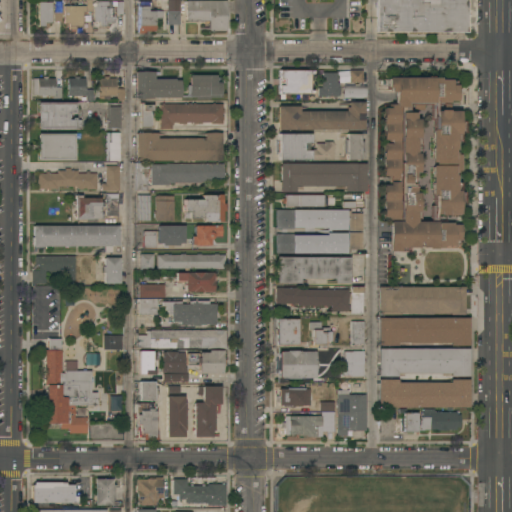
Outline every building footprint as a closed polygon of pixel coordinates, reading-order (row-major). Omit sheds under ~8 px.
[(91,0),(91,11),(82,11),(82,26),(75,26),(75,29),(74,29),(74,30),(71,30),(71,29),(68,29),(68,23),(63,23),(63,5),(72,5),(72,0),(91,0)] [(137,0),(150,0),(150,10),(161,10),(161,17),(153,17),(153,30),(145,30),(145,33),(137,33),(137,0)] [(166,0),(179,0),(179,24),(166,24),(166,0)] [(224,0),(224,30),(207,30),(207,20),(184,20),(184,0),(224,0)] [(467,0),(467,32),(376,32),(376,0),(467,0)] [(108,1),(108,8),(113,8),(113,23),(110,23),(110,27),(99,26),(99,21),(93,21),(94,6),(95,6),(95,1),(108,1)] [(38,2),(52,2),(52,22),(48,22),(48,27),(44,27),(44,25),(38,25),(38,2)] [(60,21),(60,10),(52,11),(52,21),(60,21)] [(361,69),(361,70),(363,70),(363,80),(362,80),(362,82),(348,82),(348,70),(361,69)] [(312,70),(312,74),(308,74),(308,90),(312,90),(312,93),(278,93),(278,70),(312,70)] [(134,71),(153,71),(153,78),(174,78),(174,80),(179,80),(179,97),(152,97),(152,98),(134,98),(134,71)] [(336,82),(338,82),(338,95),(317,95),(317,87),(320,87),(320,84),(322,84),(321,72),(336,72),(336,82)] [(215,75),(215,78),(217,78),(217,82),(219,82),(219,96),(210,96),(210,99),(195,99),(195,96),(188,96),(188,94),(186,94),(186,85),(188,85),(188,75),(215,75)] [(42,78),(42,76),(47,76),(47,78),(53,78),(53,86),(60,86),(60,97),(52,97),(52,95),(37,95),(37,94),(31,94),(31,78),(42,78)] [(73,78),(73,76),(79,76),(79,78),(83,78),(83,88),(86,88),(86,89),(92,89),(92,100),(85,100),(85,95),(66,95),(66,78),(73,78)] [(97,78),(103,78),(103,76),(108,76),(108,78),(115,78),(115,95),(108,95),(108,99),(97,99),(97,78)] [(382,184),(389,184),(389,181),(396,181),(396,178),(389,178),(389,175),(382,175),(382,143),(390,143),(390,139),(382,139),(382,107),(389,107),(389,104),(393,104),(393,91),(389,91),(389,87),(387,87),(387,77),(440,77),(440,79),(451,79),(451,80),(456,80),(456,100),(449,100),(449,102),(436,102),(436,110),(438,110),(438,109),(447,109),(447,110),(460,110),(460,120),(462,120),(462,132),(458,132),(458,141),(455,141),(454,149),(453,149),(453,152),(457,152),(457,154),(460,154),(460,170),(457,170),(457,172),(453,172),(453,175),(455,175),(455,182),(459,182),(459,191),(463,191),(463,203),(460,203),(460,214),(449,214),(449,213),(446,213),(446,214),(438,214),(438,213),(436,213),(436,222),(452,222),(452,224),(459,224),(459,244),(453,244),(453,245),(444,245),(444,247),(435,247),(435,248),(427,248),(427,247),(420,247),(420,246),(417,246),(417,247),(407,247),(407,250),(388,250),(388,221),(389,221),(389,217),(382,217),(382,184)] [(353,84),(353,83),(358,83),(358,84),(363,84),(363,85),(366,85),(365,96),(361,96),(361,97),(343,97),(343,95),(342,95),(342,85),(343,85),(343,84),(353,84)] [(116,88),(124,88),(124,100),(116,100),(116,88)] [(345,111),(345,106),(347,106),(347,101),(363,101),(363,129),(277,129),(277,105),(299,105),(299,111),(345,111)] [(75,102),(75,113),(71,113),(71,112),(70,112),(70,119),(71,119),(71,117),(75,117),(75,119),(80,119),(80,129),(75,129),(37,129),(37,102),(75,102)] [(152,128),(140,128),(139,102),(142,102),(142,104),(152,104),(152,128)] [(119,128),(106,128),(106,103),(119,103),(119,128)] [(221,103),(221,109),(223,109),(223,112),(221,112),(221,115),(222,116),(222,118),(221,120),(221,123),(210,123),(210,122),(201,122),(201,123),(193,123),(193,122),(185,122),(185,123),(177,123),(177,121),(169,122),(170,128),(158,128),(158,103),(221,103)] [(119,160),(105,160),(105,132),(118,132),(119,160)] [(134,132),(157,132),(157,138),(204,138),(204,133),(220,133),(220,159),(135,160),(134,132)] [(73,133),(73,143),(75,143),(75,149),(73,149),(73,159),(37,160),(37,133),(73,133)] [(310,133),(310,142),(308,142),(308,149),(315,149),(315,143),(323,143),(323,141),(332,141),(332,142),(333,142),(333,160),(278,159),(278,133),(310,133)] [(359,141),(362,141),(362,151),(359,151),(359,160),(346,159),(346,154),(343,154),(343,139),(346,139),(346,133),(359,133),(359,141)] [(146,190),(134,190),(135,162),(146,162),(146,190)] [(165,164),(165,163),(222,163),(222,181),(200,181),(200,182),(167,182),(167,184),(150,184),(150,164),(165,164)] [(365,163),(365,191),(344,191),(344,185),(294,185),(294,191),(279,191),(279,163),(365,163)] [(118,172),(120,172),(120,177),(118,177),(118,190),(101,190),(101,182),(105,182),(105,165),(118,165),(118,172)] [(45,173),(45,170),(48,170),(48,173),(57,173),(57,170),(64,170),(64,168),(69,168),(69,170),(77,170),(77,173),(85,173),(85,170),(88,170),(88,173),(95,173),(95,189),(87,189),(87,190),(84,190),(84,189),(76,189),(76,188),(75,188),(75,186),(56,186),(56,189),(49,189),(49,190),(47,190),(47,189),(37,189),(37,173),(45,173)] [(117,215),(105,215),(104,193),(117,193),(117,215)] [(90,218),(90,219),(74,219),(74,194),(75,194),(75,195),(80,195),(80,197),(99,197),(99,202),(102,202),(102,218),(90,218)] [(201,199),(201,195),(215,195),(215,194),(221,194),(221,203),(224,203),(224,210),(221,210),(221,221),(204,221),(204,218),(183,218),(183,212),(183,199),(201,199)] [(149,220),(136,220),(136,195),(149,195),(149,220)] [(172,195),(172,220),(154,220),(154,195),(172,195)] [(298,195),(298,206),(285,207),(285,195),(298,195)] [(323,195),(323,207),(298,207),(298,206),(298,195),(323,195)] [(345,209),(345,210),(350,210),(350,213),(361,213),(361,230),(348,230),(348,215),(345,215),(345,229),(325,229),(325,227),(292,227),(292,228),(275,229),(275,227),(276,227),(276,220),(275,220),(275,209),(345,209)] [(360,213),(347,213),(347,248),(361,248),(360,213)] [(118,225),(118,245),(110,245),(110,252),(102,252),(102,246),(32,246),(32,244),(31,244),(31,237),(32,237),(32,225),(118,225)] [(184,242),(179,242),(179,245),(163,245),(163,243),(157,243),(157,225),(183,225),(184,242)] [(221,225),(221,236),(213,236),(213,239),(210,239),(210,244),(208,244),(208,245),(194,245),(194,244),(191,244),(191,236),(194,236),(194,225),(221,225)] [(155,231),(155,247),(143,247),(142,231),(155,231)] [(292,234),(292,235),(327,235),(327,233),(346,233),(346,247),(349,247),(349,232),(362,232),(362,249),(350,250),(350,252),(346,252),(276,253),(276,234),(292,234)] [(153,253),(153,269),(139,269),(139,253),(153,253)] [(162,254),(162,253),(167,253),(167,254),(179,254),(179,253),(184,253),(184,254),(195,254),(195,253),(200,253),(200,254),(213,254),(213,253),(217,253),(217,254),(224,254),(224,268),(155,268),(155,254),(162,254)] [(73,255),(74,279),(63,280),(63,271),(45,271),(45,283),(31,283),(31,270),(37,270),(37,264),(34,264),(34,256),(73,255)] [(349,257),(349,283),(334,282),(334,278),(299,278),(299,282),(275,282),(275,256),(349,257)] [(119,283),(103,283),(103,272),(102,272),(102,266),(103,266),(103,258),(119,258),(119,283)] [(212,272),(212,274),(214,274),(214,284),(212,284),(212,291),(184,291),(184,280),(175,280),(175,272),(212,272)] [(164,284),(164,297),(138,297),(138,284),(164,284)] [(350,286),(361,286),(361,313),(350,313),(350,286)] [(463,286),(463,314),(448,314),(448,313),(399,313),(399,314),(376,314),(376,286),(463,286)] [(298,287),(298,289),(347,289),(347,304),(349,304),(349,307),(347,307),(347,311),(330,311),(330,307),(331,307),(331,305),(327,305),(327,306),(325,306),(325,305),(305,305),(305,306),(302,306),(302,305),(297,305),(297,303),(293,303),(293,304),(290,304),(290,303),(274,303),(274,287),(298,287)] [(156,298),(156,308),(155,308),(155,314),(138,314),(138,298),(156,298)] [(181,301),(181,303),(188,303),(188,300),(194,300),(194,302),(196,302),(196,300),(208,300),(208,303),(215,303),(215,324),(199,324),(199,325),(191,325),(191,324),(176,324),(176,321),(171,321),(171,314),(167,314),(167,310),(164,310),(164,306),(161,306),(161,301),(181,301)] [(468,317),(468,345),(449,345),(449,342),(396,342),(396,345),(377,345),(377,317),(468,317)] [(275,318),(297,318),(297,345),(275,344),(275,318)] [(319,321),(319,327),(328,327),(328,331),(330,331),(330,341),(328,341),(328,343),(328,345),(325,345),(325,343),(324,343),(325,347),(317,347),(317,344),(311,344),(311,329),(308,329),(308,321),(319,321)] [(350,321),(362,321),(362,345),(350,345),(350,321)] [(225,330),(225,348),(206,348),(206,347),(136,347),(136,335),(145,335),(145,330),(148,330),(148,329),(225,330)] [(121,335),(120,349),(102,349),(102,335),(121,335)] [(44,350),(47,350),(47,338),(59,338),(60,373),(64,373),(63,361),(76,361),(76,371),(90,370),(90,392),(95,392),(96,404),(74,404),(74,417),(85,417),(86,432),(68,433),(68,428),(59,428),(59,422),(45,422),(44,350)] [(468,348),(468,376),(450,376),(449,372),(396,373),(396,376),(377,376),(377,348),(468,348)] [(208,352),(208,350),(222,350),(221,359),(225,359),(225,366),(222,366),(221,373),(198,373),(199,352),(208,352)] [(286,351),(286,350),(299,350),(299,351),(314,351),(314,377),(299,377),(299,378),(286,378),(286,377),(278,377),(278,351),(286,351)] [(138,351),(151,351),(151,369),(147,369),(147,371),(144,371),(144,373),(138,373),(138,351)] [(184,351),(184,367),(185,367),(185,373),(157,373),(157,367),(161,367),(161,354),(166,354),(166,351),(184,351)] [(363,376),(350,376),(342,376),(342,371),(344,371),(343,351),(363,351),(363,376)] [(99,353),(99,365),(85,365),(85,353),(99,353)] [(186,374),(186,382),(163,382),(163,374),(186,374)] [(396,379),(396,382),(449,382),(449,379),(468,379),(467,407),(377,407),(377,379),(396,379)] [(138,381),(153,381),(153,388),(155,388),(155,393),(153,393),(153,400),(138,400),(138,381)] [(219,404),(213,404),(213,430),(211,430),(210,436),(193,436),(193,402),(201,402),(201,394),(196,394),(197,386),(219,386),(219,404)] [(315,389),(315,393),(316,393),(316,395),(315,395),(315,405),(301,405),(301,406),(292,406),(292,405),(277,405),(278,388),(315,389)] [(336,389),(348,389),(348,394),(365,394),(365,430),(352,430),(352,435),(346,435),(336,435),(336,389)] [(165,395),(183,395),(183,402),(184,402),(184,430),(183,430),(183,436),(166,436),(165,395)] [(119,396),(108,396),(108,410),(119,410),(119,396)] [(332,401),(333,410),(318,410),(318,401),(332,401)] [(154,424),(156,424),(156,431),(154,431),(154,433),(156,433),(156,439),(142,439),(142,437),(137,437),(137,430),(134,430),(135,402),(152,403),(152,406),(154,406),(154,424)] [(433,408),(433,412),(455,411),(455,414),(458,414),(459,427),(455,427),(455,429),(446,429),(446,430),(436,430),(436,429),(419,429),(419,417),(421,417),(421,413),(422,413),(422,408),(433,408)] [(320,415),(320,411),(333,411),(333,430),(321,431),(321,436),(306,436),(306,435),(297,435),(297,434),(284,434),(284,427),(280,428),(280,422),(283,422),(283,416),(320,415)] [(415,412),(415,418),(418,418),(418,424),(416,424),(416,431),(402,431),(402,413),(415,412)] [(148,478),(148,477),(161,476),(161,493),(161,497),(157,497),(157,496),(155,496),(155,499),(156,499),(156,501),(154,501),(154,504),(137,504),(137,500),(135,500),(135,479),(148,478)] [(94,478),(112,478),(112,484),(113,484),(113,499),(111,499),(111,505),(94,505),(94,478)] [(184,502),(184,499),(178,499),(178,494),(171,494),(171,479),(186,479),(186,485),(207,485),(207,483),(224,483),(224,505),(206,505),(206,502),(184,502)] [(65,482),(65,484),(73,484),(73,496),(78,496),(78,502),(73,502),(73,503),(30,502),(31,484),(32,484),(32,482),(65,482)]
